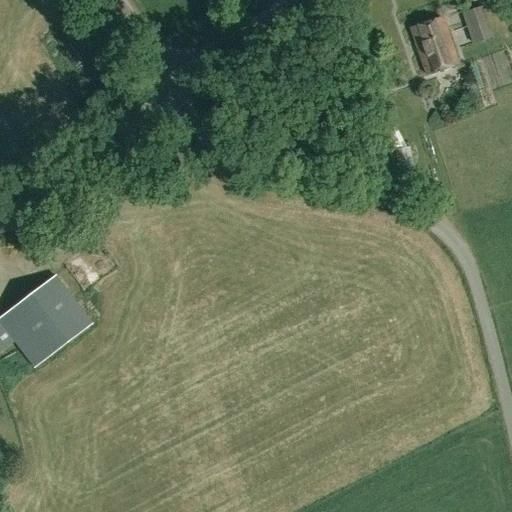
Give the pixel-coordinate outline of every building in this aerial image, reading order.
[(482,6),(462,12),(472,42),(492,35),(482,6)] [(426,73),(458,62),(442,16),(410,27),(426,73)] [(84,31),(67,39),(79,62),(96,54),(84,31)] [(356,103),(372,99),(365,68),(349,71),(356,103)] [(402,131),(392,135),(398,151),(409,148),(402,131)] [(87,259),(78,268),(94,283),(103,274),(87,259)] [(0,321),(33,366),(91,323),(55,275),(0,316),(0,321)]
